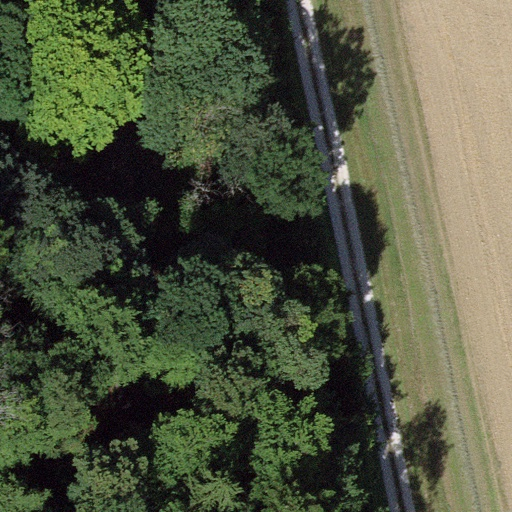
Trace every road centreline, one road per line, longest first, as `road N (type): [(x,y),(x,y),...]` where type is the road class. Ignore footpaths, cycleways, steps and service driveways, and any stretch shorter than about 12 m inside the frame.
road 1 (track): [(396,511),(299,0)]
road 2 (residential): [(102,0),(145,511)]
road 3 (track): [(118,196),(81,201),(0,177)]
